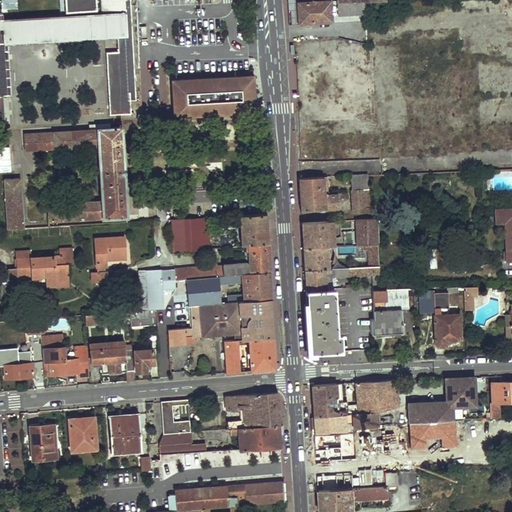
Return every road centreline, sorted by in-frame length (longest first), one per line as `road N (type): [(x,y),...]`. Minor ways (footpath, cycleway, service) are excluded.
road 1 (tertiary): [(293,377),(269,15)]
road 2 (residential): [(0,403),(293,377)]
road 3 (residential): [(511,364),(293,377)]
road 4 (unknown): [(279,166),(431,161)]
road 5 (tertiary): [(301,511),(293,377)]
